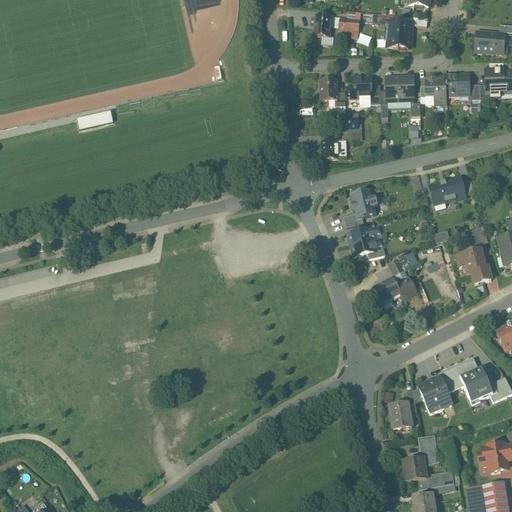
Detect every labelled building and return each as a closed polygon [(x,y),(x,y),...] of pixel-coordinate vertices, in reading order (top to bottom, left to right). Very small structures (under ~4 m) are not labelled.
[(408,0),(408,6),(428,8),(429,0),(408,0)] [(332,19),(315,17),(313,38),(329,39),(330,29),(331,19),(332,19)] [(428,21),(408,19),(407,25),(412,26),(412,28),(427,29),(428,21)] [(360,22),(339,20),(338,32),(358,34),(360,22)] [(407,25),(388,24),(386,50),(398,51),(398,49),(410,51),(412,28),(412,26),(407,25)] [(511,28),(499,27),(499,36),(504,36),(504,38),(511,38),(511,28)] [(499,36),(476,34),(474,55),(494,56),(495,50),(503,51),(504,38),(504,36),(499,36)] [(511,73),(499,74),(499,79),(489,79),(490,96),(508,95),(508,91),(511,90),(511,73)] [(468,77),(445,78),(445,80),(445,98),(446,98),(468,97),(468,77)] [(404,82),(396,82),(396,79),(385,80),(386,104),(413,103),(413,79),(404,79),(404,82)] [(370,80),(350,81),(350,101),(369,100),(371,100),(370,88),(370,80)] [(445,80),(425,80),(426,99),(433,99),(433,106),(446,106),(446,98),(445,98),(445,80)] [(336,81),(319,82),(320,102),(336,102),(337,102),(336,95),(336,81)] [(479,87),(471,87),(471,102),(480,102),(479,87)] [(379,88),(370,88),(371,100),(369,100),(369,107),(380,107),(379,88)] [(344,94),(336,95),(337,102),(336,102),(337,109),(345,108),(344,94)] [(420,105),(410,106),(410,119),(420,118),(420,105)] [(108,111),(75,120),(82,144),(114,135),(108,111)] [(357,120),(341,121),(341,131),(357,131),(357,120)] [(413,135),(420,135),(420,127),(412,127),(411,143),(413,143),(413,135)] [(337,143),(322,144),(322,162),(337,161),(337,143)] [(345,143),(337,143),(337,161),(346,161),(345,143)] [(440,187),(429,190),(434,208),(456,202),(456,200),(465,198),(460,179),(439,185),(440,187)] [(369,192),(350,197),(352,205),(350,206),(352,213),(354,212),(356,220),(375,216),(373,209),(376,208),(374,199),(371,199),(369,192)] [(484,229),(467,231),(469,248),(487,245),(484,229)] [(370,230),(347,236),(350,248),(373,242),(372,239),(373,239),(372,233),(371,233),(370,230)] [(511,239),(497,243),(504,269),(511,267),(511,239)] [(373,242),(350,248),(353,259),(376,254),(373,242)] [(479,252),(456,259),(459,269),(466,267),(468,274),(471,274),(474,286),(490,282),(487,269),(484,270),(479,252)] [(398,261),(387,267),(393,278),(404,273),(398,261)] [(407,279),(394,286),(400,296),(399,296),(402,302),(416,295),(407,279)] [(391,280),(364,295),(372,309),(376,310),(382,307),(381,305),(399,296),(400,296),(394,286),(391,280)] [(511,325),(495,335),(506,356),(511,352),(511,325)] [(481,371),(460,380),(469,401),(477,397),(479,403),(493,397),(481,371)] [(504,378),(493,383),(499,394),(509,389),(504,378)] [(418,390),(423,401),(429,416),(451,407),(440,381),(418,390)] [(418,390),(413,393),(414,405),(423,401),(418,390)] [(407,405),(388,409),(392,430),(401,429),(401,432),(412,430),(407,405)] [(445,438),(418,442),(420,452),(434,450),(447,448),(445,438)] [(505,446),(482,450),(483,456),(479,457),(480,466),(488,464),(490,473),(506,470),(505,462),(507,461),(505,446)] [(434,450),(420,452),(421,461),(422,461),(422,464),(437,462),(434,450)] [(421,461),(402,464),(406,486),(414,484),(426,482),(425,476),(422,464),(422,461),(421,461)] [(451,473),(427,477),(427,476),(425,476),(426,482),(414,484),(416,493),(453,487),(451,473)] [(507,511),(503,485),(482,488),(486,511),(507,511)] [(434,511),(432,497),(411,500),(413,511),(434,511)]
